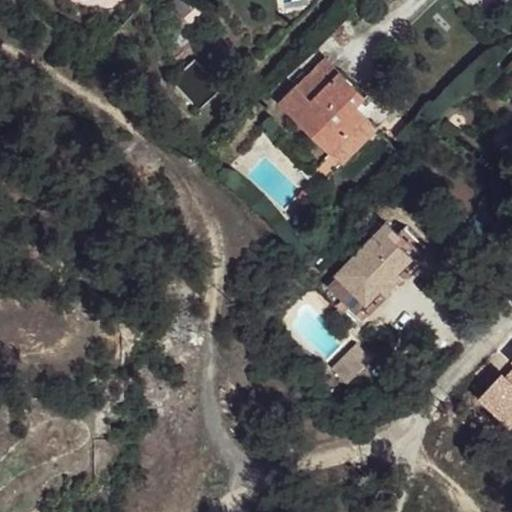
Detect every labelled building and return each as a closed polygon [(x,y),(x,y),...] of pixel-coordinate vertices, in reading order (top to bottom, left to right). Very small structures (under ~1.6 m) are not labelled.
[(192,0),(181,0),(174,6),(186,17),(200,7),(192,0)] [(339,62),(292,107),(339,155),(373,123),(362,114),(351,105),(364,91),(339,62)] [(364,91),(351,105),(362,114),(374,102),(364,91)] [(373,123),(339,155),(353,167),(387,135),(373,123)] [(391,227),(345,273),(363,291),(375,279),(388,290),(412,259),(400,248),(404,240),(391,227)] [(363,291),(345,273),(339,282),(354,298),(363,291)] [(375,279),(363,291),(384,310),(396,299),(388,290),(375,279)] [(365,328),(384,310),(363,291),(354,298),(339,282),(329,293),(365,328)] [(356,343),(330,368),(344,383),(371,359),(356,343)]
